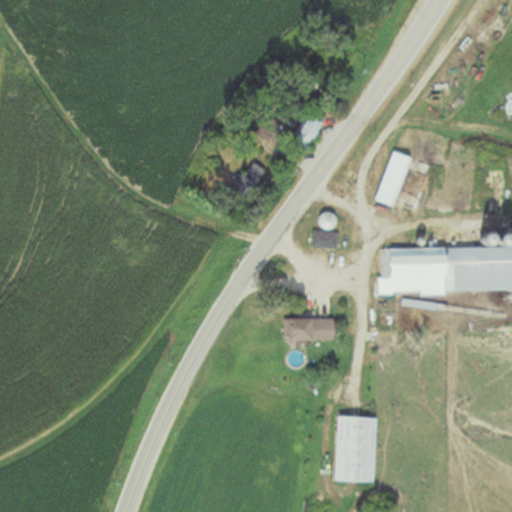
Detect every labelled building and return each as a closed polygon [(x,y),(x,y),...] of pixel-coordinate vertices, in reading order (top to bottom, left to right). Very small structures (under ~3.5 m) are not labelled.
[(302,155),(323,119),(308,110),(286,146),(302,155)] [(372,204),(391,209),(407,160),(388,154),(372,204)] [(258,177),(246,167),(231,186),(242,195),(258,177)] [(336,234),(309,231),(308,250),(334,252),(336,234)] [(374,295),(510,294),(510,233),(469,233),(469,235),(461,235),(462,250),(378,251),(378,279),(374,279),(374,295)] [(328,320),(279,320),(279,343),(328,343),(328,320)] [(329,484),(368,485),(371,420),(332,419),(329,484)]
